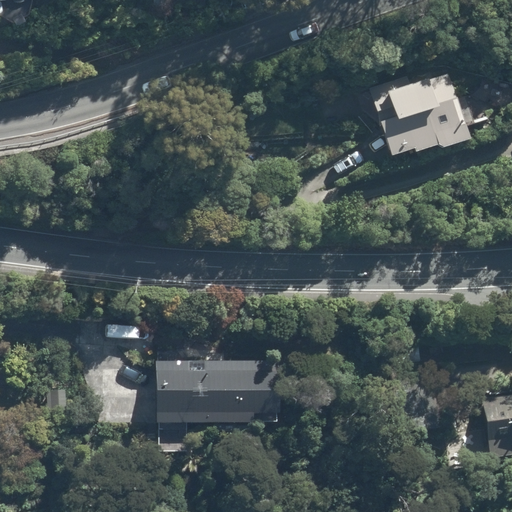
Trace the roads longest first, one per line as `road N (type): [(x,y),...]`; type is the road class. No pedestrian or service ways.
road 1 (secondary): [(0,247),(274,272),(511,266)]
road 2 (secondary): [(0,122),(117,92),(371,0)]
